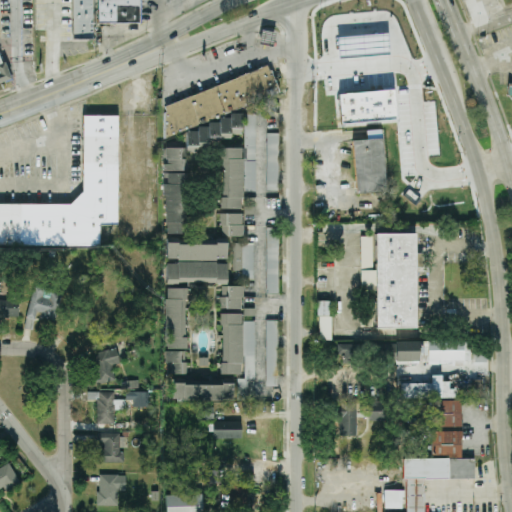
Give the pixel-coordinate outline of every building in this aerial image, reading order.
[(71,0),(72,40),(93,40),(92,0),(71,0)] [(139,0),(140,24),(97,24),(97,0),(139,0)] [(341,24),(354,62),(361,59),(371,87),(403,76),(393,48),(398,46),(385,8),(341,24)] [(0,83),(9,80),(0,54),(0,83)] [(163,104),(172,131),(279,95),(270,68),(163,104)] [(421,125),(419,89),(372,92),(374,127),(421,125)] [(256,114),(229,114),(229,118),(218,118),(218,123),(207,123),(207,127),(197,127),(197,132),(187,131),(187,147),(209,147),(209,138),(230,138),(230,135),(243,135),(243,148),(221,148),(220,209),(242,209),(242,191),(255,192),(256,114)] [(118,116),(83,116),(83,204),(0,204),(0,246),(99,246),(99,224),(118,224),(118,116)] [(353,141),(355,194),(385,193),(383,130),(366,131),(367,140),(353,141)] [(424,132),(425,164),(440,163),(439,132),(424,132)] [(268,134),(266,191),(278,191),(280,134),(268,134)] [(164,171),(187,171),(187,149),(164,148),(164,171)] [(188,234),(188,173),(165,173),(165,234),(188,234)] [(454,181),(391,182),(391,193),(454,192),(454,181)] [(242,214),(220,214),(221,237),(242,237),(242,214)] [(278,228),(266,228),(268,295),(279,295),(278,228)] [(415,234),(375,234),(375,270),(361,270),(361,286),(375,286),(375,329),(415,329),(415,267),(423,267),(423,255),(415,255),(415,234)] [(372,269),(372,237),(360,237),(361,269),(372,269)] [(166,284),(227,283),(227,261),(227,243),(166,244),(167,262),(166,262),(166,284)] [(254,244),(233,243),(232,271),(242,271),(242,279),(253,279),(254,244)] [(242,310),(242,287),(221,286),(221,309),(242,310)] [(63,294),(34,287),(27,318),(37,320),(38,318),(56,322),(63,294)] [(186,375),(186,288),(164,289),(164,375),(186,375)] [(0,318),(19,318),(18,300),(0,300),(0,318)] [(330,301),(318,302),(318,341),(331,340),(330,301)] [(241,375),(242,314),(221,314),(220,375),(241,375)] [(279,321),(267,321),(266,386),(277,386),(279,321)] [(471,342),(387,342),(387,353),(389,353),(389,364),(471,364),(471,342)] [(120,364),(116,348),(88,356),(96,385),(116,380),(112,366),(120,364)] [(401,400),(455,398),(455,390),(449,390),(449,382),(442,382),(441,376),(431,376),(431,383),(401,384),(401,400)] [(172,400),(232,401),(233,385),(172,384),(172,400)] [(148,408),(148,392),(126,392),(126,400),(133,400),(133,407),(148,408)] [(461,401),(431,401),(432,428),(462,427),(461,401)] [(368,421),(385,421),(385,402),(368,402),(368,421)] [(339,436),(357,436),(356,403),(339,404),(339,436)] [(213,440),(242,439),(241,421),(213,422),(213,440)] [(474,479),(474,459),(462,459),(461,432),(431,432),(431,458),(405,458),(404,511),(424,511),(424,479),(474,479)] [(124,464),(124,450),(125,450),(125,434),(97,434),(97,443),(101,444),(101,464),(124,464)] [(0,489),(3,488),(6,493),(21,485),(9,464),(0,468),(0,489)] [(98,506),(118,506),(117,491),(126,491),(125,475),(98,476),(98,506)] [(227,509),(246,510),(247,482),(229,481),(227,509)] [(384,509),(403,509),(402,490),(384,491),(384,509)] [(166,511),(202,511),(202,495),(166,496),(166,511)]
